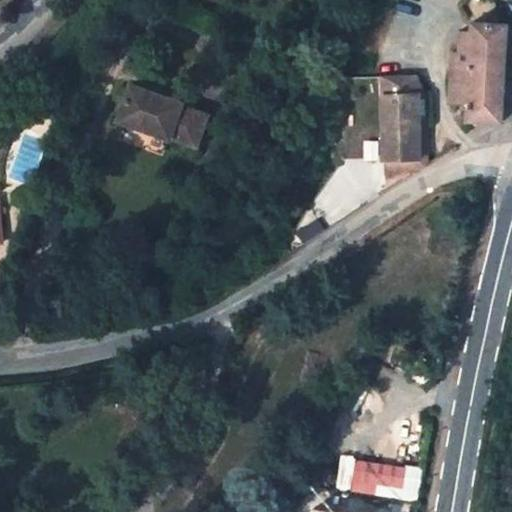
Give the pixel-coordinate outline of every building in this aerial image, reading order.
[(507,25),(473,25),(473,31),(472,54),(460,53),(452,53),(448,99),(468,100),(470,120),(501,120),(507,25)] [(473,31),(460,30),(460,53),(472,54),(473,31)] [(377,99),(386,99),(385,161),(422,160),(420,87),(426,87),(419,67),(403,68),(399,73),(377,99)] [(181,104),(130,85),(117,121),(169,139),(170,137),(196,147),(207,115),(181,106),(181,104)] [(402,496),(406,465),(355,459),(351,490),(402,496)]
